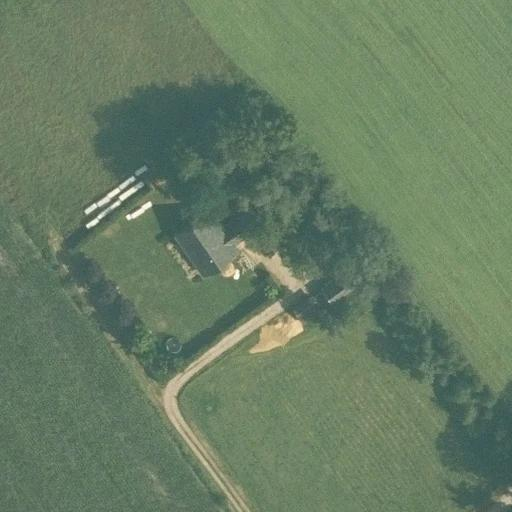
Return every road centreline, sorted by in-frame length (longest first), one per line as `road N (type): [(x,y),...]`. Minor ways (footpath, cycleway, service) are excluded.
road 1 (track): [(243,511),(166,397),(173,383),(300,290),(265,243)]
road 2 (track): [(167,406),(56,246)]
